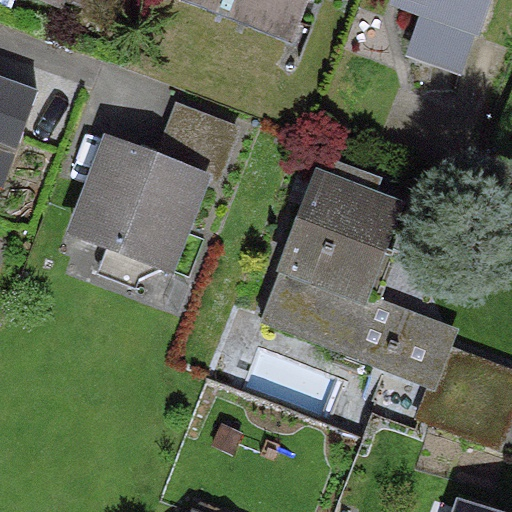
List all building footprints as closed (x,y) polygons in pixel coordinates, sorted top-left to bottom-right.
[(180,0),(247,26),(252,12),(293,28),(303,0),(180,0)] [(396,0),(394,6),(467,32),(478,0),(396,0)] [(171,111),(150,165),(107,148),(72,238),(121,257),(133,283),(158,271),(193,183),(209,189),(230,133),(171,111)] [(326,188),(315,184),(263,321),(336,349),(388,212),(357,200),(363,182),(332,171),(326,188)] [(511,384),(511,377),(397,333),(384,367),(427,383),(412,421),(487,449),(511,384)] [(234,437),(215,429),(207,447),(226,455),(234,437)]
